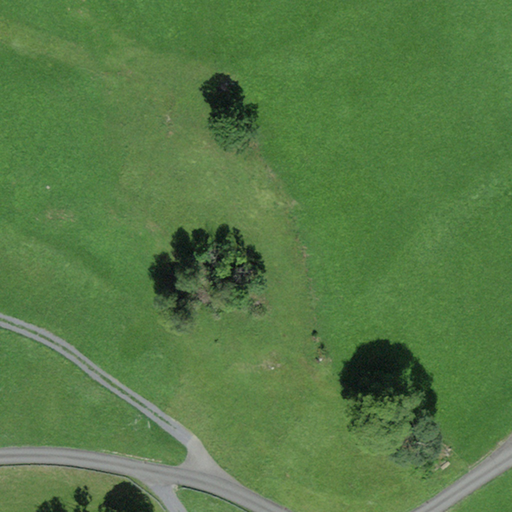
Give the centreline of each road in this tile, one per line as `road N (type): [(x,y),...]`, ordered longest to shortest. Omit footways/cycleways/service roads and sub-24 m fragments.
road 1 (unclassified): [(0,457),(78,458),(157,472),(273,511)]
road 2 (track): [(0,320),(42,336),(186,437),(201,481)]
